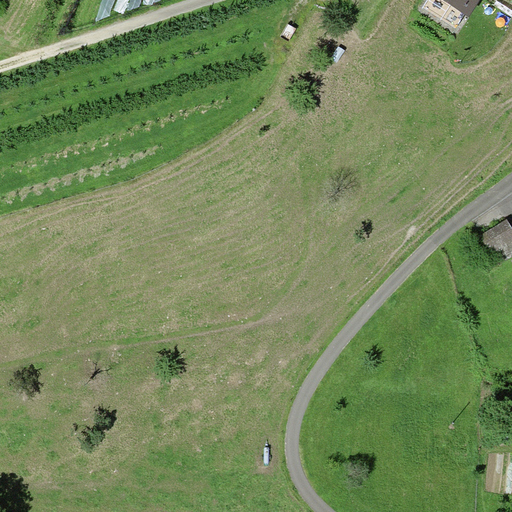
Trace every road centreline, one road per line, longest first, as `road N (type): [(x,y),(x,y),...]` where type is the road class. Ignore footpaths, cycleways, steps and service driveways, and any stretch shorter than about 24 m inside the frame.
road 1 (track): [(319,511),(299,483),(290,445),(317,375),(428,249),(511,185)]
road 2 (track): [(0,67),(213,0)]
